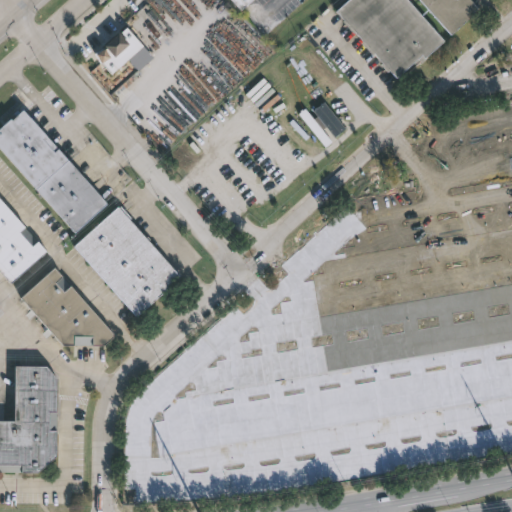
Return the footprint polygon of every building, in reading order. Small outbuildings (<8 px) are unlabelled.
[(253,0),(241,11),(231,0),(253,0)] [(469,0),(477,8),(473,12),(475,14),(451,35),(428,9),(421,16),(444,41),(398,81),(389,71),(387,73),(381,66),(382,64),(361,44),(363,42),(355,32),(353,34),(342,22),(344,20),(336,12),(348,0),(469,0)] [(23,110),(45,135),(41,138),(54,153),(57,150),(106,205),(74,234),(0,150),(0,128),(10,120),(11,121),(23,110)] [(0,203),(43,249),(6,281),(0,274),(0,203)] [(120,207),(131,219),(129,221),(145,239),(147,237),(150,240),(148,242),(175,271),(176,270),(184,279),(170,292),(168,289),(136,318),(73,247),(117,207),(118,208),(120,207)] [(64,345),(20,297),(54,267),(113,333),(113,336),(103,345),(64,345)] [(56,376),(55,454),(37,471),(0,470),(0,419),(14,419),(14,364),(45,364),(56,376)]
